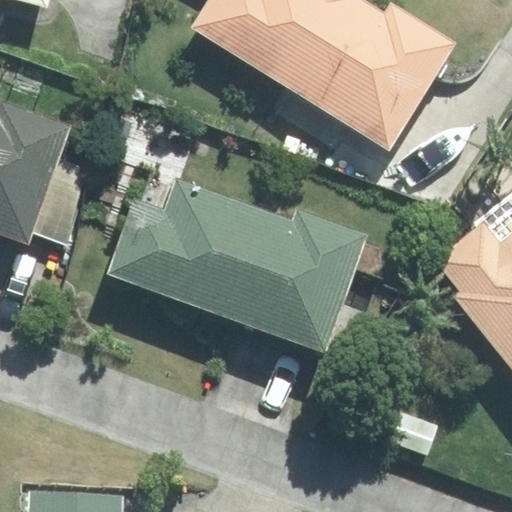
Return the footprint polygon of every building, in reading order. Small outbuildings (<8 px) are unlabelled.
[(0,0),(0,15),(35,25),(41,0),(0,0)] [(210,0),(182,43),(377,167),(448,56),(386,17),(378,27),(346,7),(351,0),(210,0)] [(0,256),(17,263),(24,242),(60,256),(89,174),(55,162),(63,140),(0,115),(0,256)] [(144,137),(137,151),(161,161),(167,146),(144,137)] [(98,293),(312,369),(356,248),(291,224),(287,234),(169,192),(159,221),(128,210),(98,293)] [(451,308),(445,312),(511,399),(511,238),(491,255),(477,237),(426,276),(451,308)] [(390,452),(422,463),(432,433),(400,422),(390,452)] [(26,498),(25,511),(116,511),(117,504),(26,498)]
